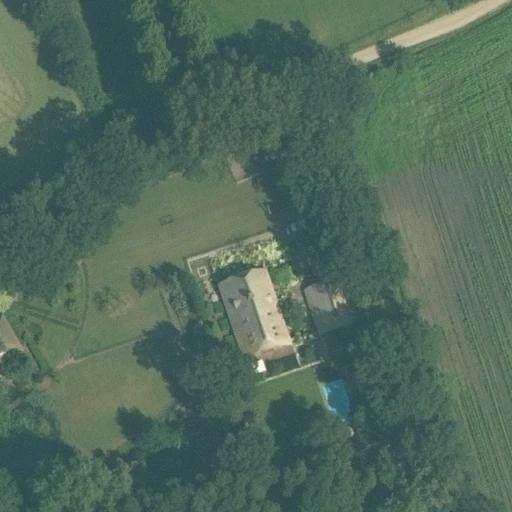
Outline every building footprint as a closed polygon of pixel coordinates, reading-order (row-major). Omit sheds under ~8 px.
[(316,179),(307,182),(310,191),(319,188),(316,179)] [(267,274),(221,290),(246,363),(292,347),(267,274)] [(346,281),(307,294),(321,337),(360,324),(346,281)] [(7,317),(0,320),(0,370),(28,355),(7,317)] [(342,362),(322,365),(330,418),(349,415),(342,362)] [(378,367),(356,374),(363,397),(385,390),(378,367)] [(385,434),(337,448),(345,474),(392,460),(385,434)] [(241,449),(211,459),(223,495),(254,485),(241,449)] [(340,494),(312,503),(313,511),(356,511),(357,511),(373,506),(375,511),(403,511),(404,511),(394,476),(367,484),(368,486),(340,494)]
